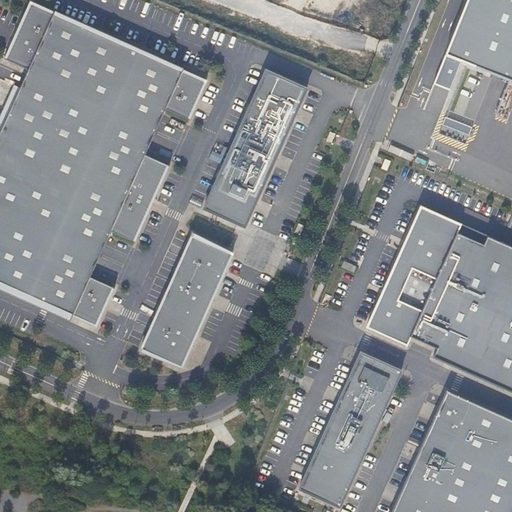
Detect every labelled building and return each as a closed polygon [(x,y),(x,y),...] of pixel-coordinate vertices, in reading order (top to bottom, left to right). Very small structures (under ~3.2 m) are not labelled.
[(462,63),(511,82),(511,0),(467,0),(445,56),(462,63)] [(206,81),(30,2),(5,58),(4,58),(3,59),(6,60),(28,70),(0,130),(0,284),(95,327),(113,290),(114,290),(114,289),(111,287),(111,288),(90,278),(110,232),(132,242),(134,244),(135,243),(134,242),(168,167),(169,167),(169,166),(166,165),(145,155),(165,110),(187,119),(187,120),(190,121),(190,120),(189,119),(206,81)] [(459,70),(462,63),(445,56),(442,63),(459,70)] [(451,91),(459,70),(442,63),(433,84),(451,91)] [(203,209),(245,228),(307,90),(266,71),(203,209)] [(442,125),(469,136),(472,128),(445,117),(442,125)] [(335,134),(330,132),(326,140),(331,142),(335,134)] [(389,149),(412,159),(414,154),(391,143),(389,149)] [(381,168),(387,171),(391,161),(385,159),(381,168)] [(434,357),(511,391),(511,247),(488,237),(484,246),(458,234),(462,224),(421,206),(366,328),(408,347),(412,338),(438,350),(434,357)] [(294,232),(300,235),(304,226),(299,223),(294,232)] [(192,236),(140,351),(181,369),(231,259),(230,259),(232,255),(226,252),(192,236)] [(342,267),(354,272),(356,267),(344,261),(342,267)] [(300,480),(294,492),(338,511),(342,511),(369,455),(384,422),(395,396),(401,383),(407,369),(359,348),(334,405),(319,436),(313,450),(305,467),(300,480)] [(511,511),(511,420),(448,392),(393,511),(511,511)]
